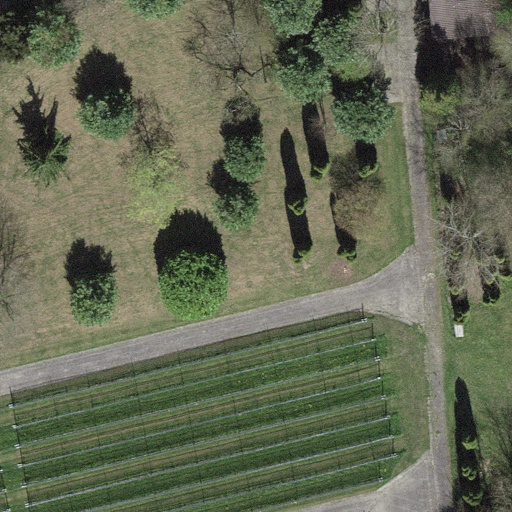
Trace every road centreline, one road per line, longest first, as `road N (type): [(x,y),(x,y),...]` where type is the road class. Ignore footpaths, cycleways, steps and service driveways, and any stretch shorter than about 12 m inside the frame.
road 1 (track): [(403,0),(454,511)]
road 2 (track): [(432,279),(0,383)]
road 3 (track): [(333,511),(451,482)]
